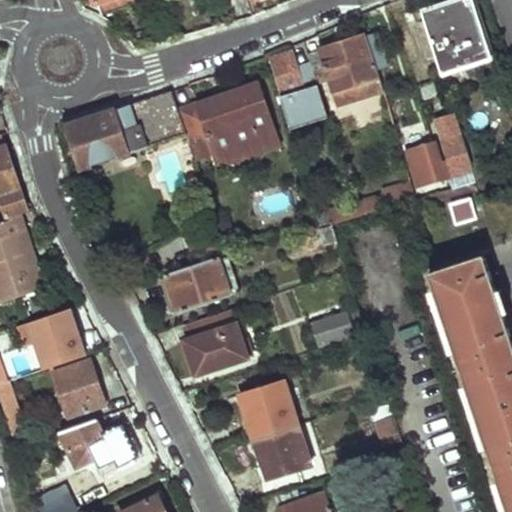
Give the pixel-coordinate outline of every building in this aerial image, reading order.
[(93,0),(95,6),(98,5),(101,16),(138,5),(136,0),(93,0)] [(442,73),(491,57),(471,0),(459,0),(423,12),(425,19),(427,25),(442,73)] [(421,27),(427,25),(425,19),(419,21),(421,27)] [(365,36),(308,54),(319,87),(330,83),(333,93),(379,78),(365,36)] [(306,90),(294,52),(270,59),(290,121),(308,116),(300,92),(306,90)] [(257,82),(177,109),(185,135),(192,157),(212,151),(216,164),(230,160),(241,167),(260,161),(263,153),(279,147),(257,82)] [(177,109),(171,91),(64,128),(78,170),(185,135),(177,109)] [(466,172),(469,184),(476,181),(455,114),(435,120),(453,176),(466,172)] [(433,142),(406,149),(418,186),(448,178),(443,161),(439,162),(433,142)] [(4,146),(0,147),(0,221),(7,219),(5,215),(15,212),(26,208),(4,146)] [(385,195),(357,203),(361,215),(416,199),(411,183),(384,192),(385,195)] [(471,198),(452,204),(459,225),(478,218),(471,198)] [(327,210),(331,224),(361,215),(357,203),(357,201),(327,210)] [(0,299),(41,284),(15,212),(5,215),(7,219),(0,221),(0,299)] [(511,511),(511,336),(506,318),(510,317),(501,290),(496,291),(485,256),(431,273),(508,511),(511,511)] [(165,273),(178,314),(230,297),(217,257),(165,273)] [(68,307),(25,323),(40,365),(84,349),(68,307)] [(231,309),(183,324),(187,338),(182,340),(194,375),(246,359),(231,309)] [(319,345),(354,334),(347,312),(313,323),(319,345)] [(367,333),(346,340),(351,356),(372,350),(367,333)] [(21,355),(0,362),(0,383),(5,382),(28,374),(21,355)] [(88,359),(53,371),(69,418),(104,405),(88,359)] [(255,440),(298,426),(283,378),(232,395),(246,439),(254,437),(255,440)] [(5,382),(0,383),(0,407),(5,422),(18,418),(5,382)] [(376,423),(385,448),(399,443),(391,418),(376,423)] [(104,432),(98,419),(60,431),(77,463),(95,455),(102,468),(118,459),(123,469),(136,463),(136,460),(138,458),(141,456),(133,438),(128,439),(122,424),(104,432)] [(267,480),(312,466),(298,426),(255,440),(267,480)] [(39,489),(30,492),(32,499),(41,496),(39,489)] [(166,511),(156,489),(136,500),(137,504),(123,511),(166,511)] [(278,506),(280,511),(333,511),(326,490),(278,506)] [(64,511),(59,498),(39,505),(41,511),(64,511)]
